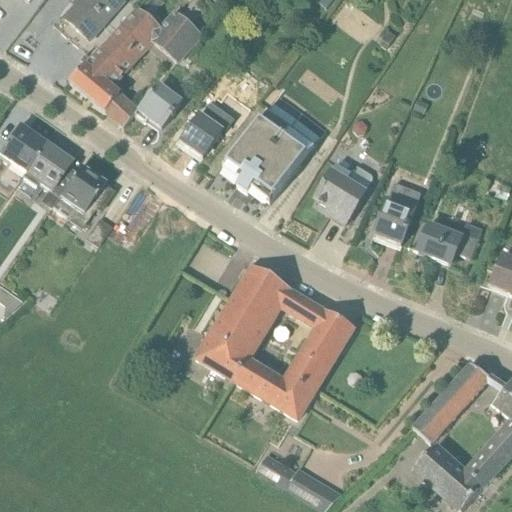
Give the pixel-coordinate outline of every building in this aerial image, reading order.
[(123,3),(125,0),(84,0),(65,23),(89,44),(123,3)] [(151,45),(178,68),(203,39),(191,28),(183,21),(175,14),(160,31),(135,8),(98,52),(112,63),(107,70),(122,82),(139,59),(151,45)] [(183,21),(191,28),(199,17),(192,11),(183,21)] [(98,52),(82,72),(71,85),(70,84),(68,86),(69,87),(106,118),(120,99),(113,94),(122,82),(107,70),(112,63),(98,52)] [(173,121),(182,104),(160,88),(139,116),(133,111),(119,128),(123,132),(134,119),(145,127),(148,123),(162,132),(171,120),(173,121)] [(180,145),(202,161),(203,162),(222,134),(199,117),(180,145)] [(260,124),(227,166),(273,202),(305,159),(260,124)] [(43,147),(19,130),(0,156),(0,162),(21,176),(43,147)] [(71,166),(43,147),(21,176),(24,178),(21,182),(35,191),(38,188),(47,194),(40,205),(51,213),(76,176),(68,170),(71,166)] [(333,214),(329,219),(345,229),(372,183),(371,179),(357,170),(352,178),(336,169),(315,203),(333,214)] [(76,176),(51,213),(50,214),(79,234),(92,215),(97,218),(112,197),(103,190),(103,189),(79,172),(76,176)] [(394,186),(374,238),(401,249),(421,197),(394,186)] [(99,223),(88,240),(85,244),(97,252),(111,231),(99,223)] [(429,226),(428,227),(417,255),(451,269),(456,257),(470,263),(481,233),(466,227),(462,238),(449,232),(448,234),(429,226)] [(511,260),(503,257),(490,289),(511,297),(511,260)] [(353,332),(247,269),(193,360),(296,432),(353,332)] [(507,393),(492,384),(486,379),(471,368),(412,433),(432,451),(487,389),(502,399),(507,393)] [(507,393),(502,399),(491,412),(509,427),(466,472),(438,449),(413,477),(454,511),(466,511),(511,463),(511,387),(507,394),(507,393)] [(267,458),(256,475),(314,511),(329,511),(342,499),(299,472),(297,476),(267,458)]
